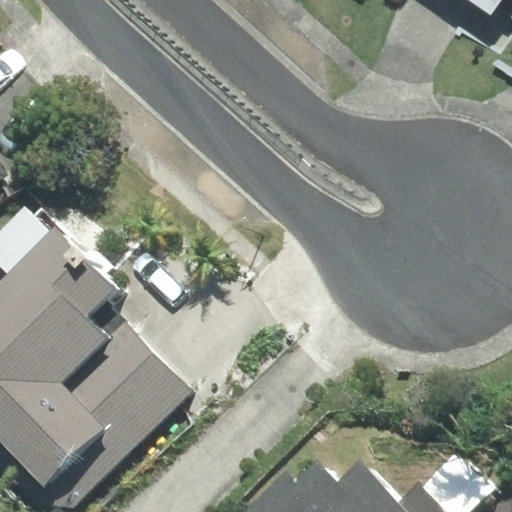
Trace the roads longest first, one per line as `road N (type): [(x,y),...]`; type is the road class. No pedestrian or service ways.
road 1 (residential): [(451,241),(346,245),(280,196),(73,0)]
road 2 (residential): [(166,0),(330,142),(402,176),(451,241)]
